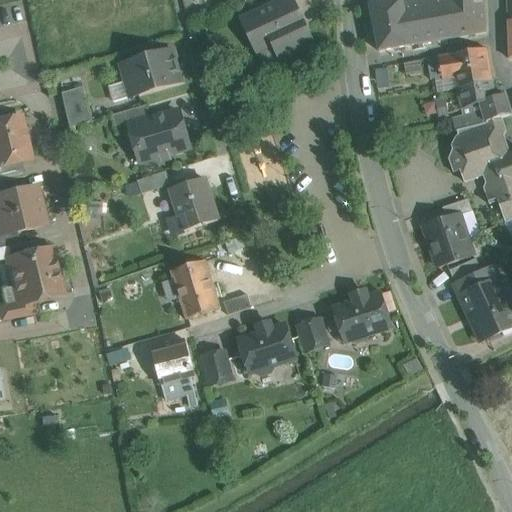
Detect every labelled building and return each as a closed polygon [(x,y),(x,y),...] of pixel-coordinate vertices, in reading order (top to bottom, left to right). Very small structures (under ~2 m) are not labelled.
[(288,0),(284,0),(241,20),(257,55),(273,48),(281,64),(316,48),(300,13),(295,15),(288,0)] [(403,0),(370,6),(380,52),(413,46),(403,0)] [(403,0),(413,46),(454,39),(445,0),(403,0)] [(445,0),(454,39),(486,33),(484,0),(445,0)] [(487,50),(439,58),(443,81),(456,79),(458,90),(493,81),(487,50)] [(174,51),(122,66),(131,99),(183,84),(174,51)] [(493,81),(458,90),(462,111),(481,105),(496,100),(493,81)] [(84,88),(61,95),(69,130),(92,123),(84,88)] [(496,100),(481,105),(483,113),(454,121),(456,133),(458,132),(487,124),(487,123),(502,119),(511,117),(506,97),(496,100)] [(456,104),(447,106),(448,115),(457,112),(456,104)] [(147,107),(112,117),(118,135),(132,131),(131,127),(151,121),(147,107)] [(151,121),(131,127),(132,131),(142,164),(156,159),(161,162),(171,159),(174,154),(190,150),(179,113),(151,121)] [(20,119),(0,123),(0,166),(21,162),(30,159),(20,119)] [(502,119),(487,123),(487,124),(458,132),(459,137),(458,138),(453,148),(454,152),(450,161),(454,174),(461,172),(465,184),(485,177),(488,184),(487,184),(484,190),(490,206),(499,203),(506,224),(511,220),(511,153),(510,154),(504,137),(507,132),(502,119)] [(0,166),(0,184),(3,184),(25,178),(21,162),(0,166)] [(166,173),(138,183),(142,195),(171,187),(166,173)] [(205,180),(171,191),(185,233),(219,222),(205,180)] [(6,195),(0,196),(0,217),(41,207),(37,188),(6,195)] [(41,207),(0,217),(0,237),(15,234),(46,227),(41,207)] [(459,216),(425,228),(439,269),(473,258),(459,216)] [(15,234),(0,237),(0,250),(7,248),(18,246),(15,234)] [(18,246),(7,248),(10,260),(33,255),(30,243),(18,246)] [(10,260),(8,261),(10,272),(8,276),(10,285),(14,287),(18,305),(18,306),(33,303),(63,296),(52,251),(33,255),(10,260)] [(477,260),(450,272),(456,286),(480,275),(483,273),(477,260)] [(206,263),(172,274),(187,321),(221,310),(206,263)] [(483,273),(480,275),(485,286),(460,298),(469,318),(475,315),(487,341),(511,329),(511,307),(494,268),(483,273)] [(456,286),(455,286),(460,298),(485,286),(480,275),(456,286)] [(368,299),(366,293),(353,297),(355,304),(335,310),(346,344),(351,343),(356,345),(366,342),(368,337),(392,329),(381,295),(368,299)] [(248,296),(225,304),(229,317),(252,310),(248,296)] [(33,303),(18,306),(18,305),(0,309),(0,318),(1,323),(36,316),(33,303)] [(321,320),(298,328),(307,354),(330,347),(321,320)] [(260,335),(240,342),(251,376),(256,374),(261,377),(270,373),(273,368),(296,361),(285,327),(273,331),(271,324),(258,329),(260,335)] [(186,342),(153,350),(162,386),(195,378),(186,342)] [(132,349),(109,357),(112,366),(135,359),(132,349)] [(226,354),(203,359),(210,387),(233,381),(226,354)]
